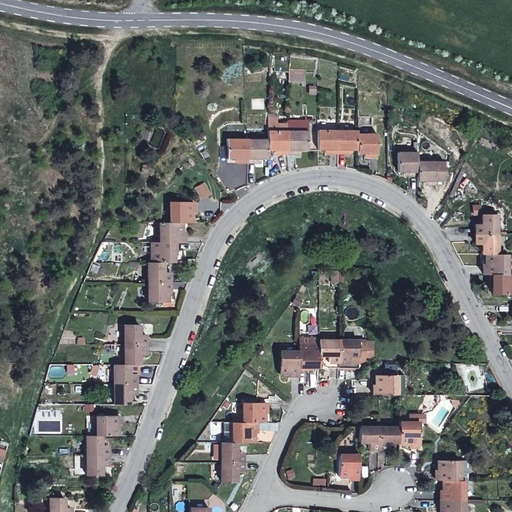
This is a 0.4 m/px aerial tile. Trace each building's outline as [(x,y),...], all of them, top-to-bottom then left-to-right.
[(277,118),(268,118),(267,131),(284,131),(284,124),(277,124),(277,118)] [(317,150),(324,150),(327,150),(327,154),(332,154),(337,154),(337,130),(317,130),(317,150)] [(350,151),(357,151),(357,134),(357,131),(337,130),(337,154),(342,154),(347,154),(348,150),(350,151)] [(277,151),(277,155),(282,155),(287,155),(288,131),(284,131),(267,131),(267,140),(267,151),(274,151),(277,151)] [(297,151),(300,151),(307,151),(307,131),(288,131),(287,155),(292,155),(297,155),(297,151)] [(367,154),(367,158),(372,158),(377,158),(377,135),(357,134),(357,151),(357,154),(364,154),(367,154)] [(247,140),(227,140),(227,159),(234,159),(237,159),(237,163),(242,163),(247,163),(247,140)] [(267,140),(247,140),(247,163),(252,163),(258,163),(257,159),(260,159),(267,159),(267,151),(267,140)] [(407,172),(407,176),(412,176),(417,176),(417,162),(417,153),(397,153),(397,172),(404,172),(407,172)] [(437,162),(417,162),(417,176),(417,181),(424,181),(427,181),(427,185),(432,185),(437,185),(437,162)] [(169,203),(170,223),(181,223),(191,223),(191,213),(193,213),(193,208),(193,203),(169,203)] [(497,214),(482,214),(482,224),(475,224),(475,229),(475,234),(497,234),(497,214)] [(181,232),(181,223),(170,223),(160,223),(159,243),(175,243),(183,243),(183,238),(183,232),(181,232)] [(482,245),(482,254),(485,254),(497,254),(497,234),(475,234),(475,239),(475,244),(482,245)] [(172,253),(175,253),(175,248),(175,243),(159,243),(151,243),(151,262),(162,262),(173,263),(172,256),(172,253)] [(507,274),(507,254),(497,254),(485,254),(485,264),(483,264),(483,269),(483,275),(490,275),(507,274)] [(163,272),(162,262),(151,262),(148,262),(148,283),(169,282),(169,277),(169,272),(163,272)] [(492,284),(492,287),(492,291),(492,294),(511,294),(511,274),(507,274),(490,275),(489,284),(492,284)] [(169,292),(169,282),(148,283),(148,303),(174,303),(174,300),(172,300),(172,296),(172,292),(169,292)] [(124,325),(124,345),(145,345),(145,340),(145,335),(139,335),(139,325),(124,325)] [(318,337),(298,338),(298,352),(298,370),(303,370),(308,370),(308,367),(311,367),(318,367),(318,341),(318,337)] [(338,340),(318,341),(318,367),(321,368),(322,366),(324,367),(327,368),(338,368),(338,340)] [(358,341),(338,340),(338,368),(348,368),(358,368),(358,341)] [(124,345),(123,365),(128,365),(138,365),(138,356),(145,355),(145,350),(145,345),(124,345)] [(294,376),(299,375),(298,370),(298,352),(279,352),(279,374),(288,374),(288,376),(294,376)] [(128,374),(128,365),(123,365),(114,365),(113,384),(135,385),(135,380),(135,374),(128,374)] [(373,390),(373,395),(379,394),(397,395),(397,375),(376,375),(376,385),(373,385),(373,390)] [(135,390),(135,385),(113,384),(113,404),(128,405),(128,395),(135,395),(135,390)] [(242,402),(242,422),(256,422),(264,422),(263,413),(266,412),(266,408),(266,403),(242,402)] [(95,416),(96,435),(100,435),(117,436),(117,426),(119,426),(119,421),(119,416),(95,416)] [(223,422),(223,442),(232,442),(232,422),(223,422)] [(256,427),(256,422),(242,422),(232,422),(232,442),(235,442),(253,442),(254,432),(256,432),(256,427)] [(418,422),(398,422),(398,427),(398,441),(398,443),(403,443),(408,444),(408,446),(418,446),(418,422)] [(373,451),(378,451),(378,448),(378,427),(358,427),(358,442),(368,442),(367,448),(369,448),(369,450),(373,451)] [(388,441),(398,441),(398,427),(378,427),(378,448),(383,448),(388,448),(388,441)] [(100,445),(100,435),(96,435),(86,435),(86,455),(107,456),(107,451),(107,445),(100,445)] [(235,452),(235,442),(232,442),(223,442),(221,442),(220,462),(241,462),(241,457),(242,452),(235,452)] [(107,461),(107,456),(86,455),(85,475),(100,476),(100,466),(107,466),(107,461)] [(353,479),(358,479),(357,455),(338,455),(338,476),(348,476),(348,479),(353,479)] [(435,470),(435,480),(442,480),(459,480),(458,460),(437,460),(438,469),(435,470)] [(241,473),(241,462),(220,462),(220,482),(234,482),(235,477),(235,473),(241,473)] [(463,500),(463,480),(459,480),(442,480),(442,490),(440,489),(440,495),(440,500),(463,500)] [(48,498),(48,511),(70,511),(70,507),(64,508),(63,498),(48,498)] [(463,511),(463,500),(440,500),(440,505),(439,510),(442,510),(442,511),(463,511)]
